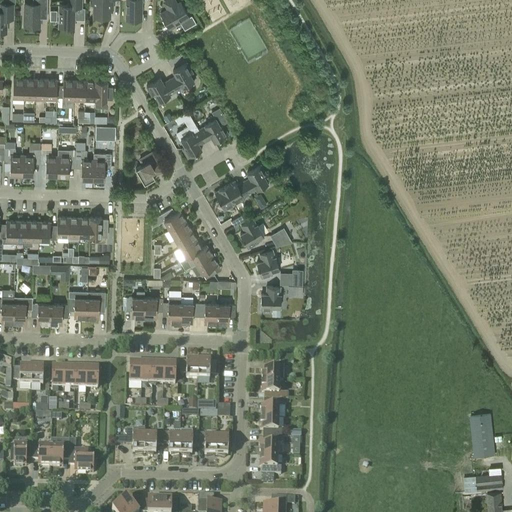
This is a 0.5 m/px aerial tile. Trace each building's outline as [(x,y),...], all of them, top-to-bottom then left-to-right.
[(32,0),(33,4),(25,4),(24,27),(39,27),(40,13),(47,13),(47,0),(32,0)] [(68,0),(68,4),(59,4),(58,28),(74,28),(75,8),(82,8),(81,0),(68,0)] [(91,0),(91,4),(94,4),(93,17),(97,17),(99,19),(100,20),(102,20),(104,19),(106,17),(110,17),(110,9),(112,9),(112,0),(91,0)] [(125,0),(126,19),(141,19),(141,0),(125,0)] [(184,30),(196,23),(191,15),(189,17),(180,2),(177,4),(174,0),(166,0),(163,2),(167,9),(160,13),(169,29),(180,22),(184,30)] [(13,4),(0,4),(0,11),(0,33),(1,34),(3,32),(7,32),(7,17),(13,18),(13,4)] [(175,75),(169,79),(176,91),(182,87),(183,88),(194,81),(190,74),(192,73),(187,63),(173,71),(175,75)] [(13,97),(24,97),(24,79),(13,78),(13,97)] [(160,78),(146,86),(152,96),(154,95),(159,102),(170,95),(172,93),(176,91),(169,79),(163,83),(160,78)] [(24,79),(24,97),(35,97),(35,79),(24,79)] [(35,79),(35,97),(45,98),(46,79),(35,79)] [(46,79),(45,98),(56,98),(56,97),(57,85),(57,80),(46,79)] [(57,85),(56,97),(62,98),(62,106),(73,107),(74,99),(74,80),(63,80),(63,85),(57,85)] [(74,80),(74,99),(84,99),(85,80),(74,80)] [(85,80),(84,99),(95,99),(95,81),(85,80)] [(95,80),(95,81),(95,99),(95,100),(106,100),(106,99),(113,100),(113,87),(107,87),(107,80),(95,80)] [(1,105),(1,121),(9,121),(9,105),(1,105)] [(179,124),(189,126),(191,119),(187,112),(181,116),(179,124)] [(17,121),(23,121),(23,116),(23,113),(12,113),(12,121),(17,121)] [(167,122),(172,119),(168,113),(163,116),(167,122)] [(205,126),(199,129),(205,141),(211,138),(214,142),(228,134),(222,124),(220,126),(216,118),(204,125),(205,126)] [(142,122),(137,126),(140,132),(146,129),(145,128),(142,122)] [(198,129),(196,125),(190,129),(192,132),(181,139),(185,146),(182,148),(187,158),(202,149),(199,145),(205,141),(199,129),(198,129)] [(4,148),(4,149),(4,160),(10,160),(10,174),(13,174),(13,175),(14,176),(15,176),(16,176),(18,176),(19,176),(20,176),(21,175),(21,174),(22,174),(22,154),(15,154),(15,148),(4,148)] [(29,154),(22,154),(22,174),(23,174),(23,175),(24,176),(26,176),(27,177),(28,176),(29,176),(30,176),(31,176),(31,175),(33,175),(34,160),(40,161),(40,149),(29,148),(29,154)] [(51,149),(40,149),(40,161),(46,161),(45,175),(48,175),(48,176),(49,177),(50,177),(52,177),(53,177),(54,177),(55,177),(56,176),(56,175),(57,175),(58,155),(51,155),(51,149)] [(75,161),(76,150),(58,149),(58,155),(57,175),(58,175),(58,176),(59,177),(60,177),(62,177),(64,177),(65,177),(66,176),(69,176),(69,161),(75,161)] [(87,150),(76,150),(75,161),(81,162),(81,179),(84,179),(84,180),(85,180),(86,181),(87,181),(88,181),(89,181),(90,181),(91,180),(91,179),(93,179),(93,159),(86,159),(87,150)] [(154,176),(163,170),(152,152),(140,159),(143,164),(135,168),(144,183),(155,177),(154,176)] [(93,153),(93,159),(93,179),(94,179),(94,180),(95,181),(96,181),(97,181),(98,181),(99,181),(100,181),(101,181),(102,180),(102,179),(104,179),(105,165),(111,165),(111,153),(100,153),(93,153)] [(243,181),(250,192),(256,189),(257,190),(268,183),(264,176),(267,174),(261,165),(247,173),(249,177),(243,181)] [(224,186),(234,203),(244,197),(244,196),(250,192),(243,181),(237,185),(235,181),(230,183),(230,182),(224,186)] [(224,209),(234,203),(224,186),(218,189),(218,190),(214,192),(224,209)] [(263,199),(257,202),(261,208),(266,204),(263,199)] [(169,229),(185,220),(179,210),(175,213),(172,207),(161,214),(164,219),(164,220),(169,229)] [(234,226),(244,220),(241,215),(231,221),(234,226)] [(57,235),(57,240),(58,240),(58,241),(68,241),(68,236),(68,217),(57,216),(57,217),(57,225),(57,235)] [(160,223),(157,216),(153,218),(152,219),(152,227),(160,223)] [(68,217),(68,236),(79,236),(79,217),(68,217)] [(90,217),(79,217),(79,236),(89,236),(90,217)] [(90,217),(89,236),(89,237),(101,237),(101,236),(107,236),(107,219),(101,219),(101,217),(90,217)] [(260,237),(264,235),(257,224),(256,224),(252,218),(241,225),(244,231),(240,234),(248,248),(258,242),(257,242),(256,240),(260,237)] [(2,243),(17,244),(17,220),(6,220),(6,224),(0,223),(0,237),(2,238),(2,243)] [(17,239),(17,244),(23,244),(23,246),(27,246),(28,221),(17,220),(17,239)] [(169,229),(175,239),(191,229),(185,220),(169,229)] [(28,221),(27,246),(33,246),(33,240),(38,240),(39,221),(28,221)] [(39,221),(38,240),(50,240),(57,240),(57,235),(57,225),(50,225),(50,221),(39,221)] [(270,235),(276,246),(292,242),(284,227),(270,235)] [(191,229),(175,239),(180,248),(196,239),(191,229)] [(179,261),(186,257),(201,248),(196,239),(180,248),(174,251),(179,261)] [(201,248),(186,257),(191,266),(212,254),(207,245),(201,248)] [(271,271),(279,269),(275,256),(274,256),(272,249),(259,253),(261,261),(256,262),(261,278),(272,274),(271,271)] [(212,254),(196,263),(202,273),(206,278),(216,272),(213,267),(218,264),(212,254)] [(89,256),(89,263),(99,263),(109,263),(109,255),(103,255),(103,256),(99,256),(89,256)] [(292,272),(292,282),(292,285),(303,285),(303,272),(292,272)] [(288,285),(288,295),(300,296),(300,285),(288,285)] [(261,293),(260,310),(272,310),(272,307),(280,307),(280,294),(280,286),(266,286),(266,294),(261,293)] [(68,304),(68,310),(74,310),(74,317),(86,317),(87,297),(87,291),(74,291),(68,291),(68,297),(68,304)] [(87,297),(86,317),(98,318),(99,311),(104,311),(105,298),(105,292),(87,291),(87,297)] [(144,317),(144,297),(144,291),(137,291),(136,297),(126,297),(126,310),(131,310),(131,317),(144,317)] [(168,302),(162,302),(162,311),(162,315),(168,315),(168,322),(180,322),(181,297),(168,296),(168,302)] [(2,298),(0,298),(0,311),(1,312),(1,322),(13,322),(14,297),(2,297),(2,298)] [(32,297),(14,297),(13,322),(25,323),(26,316),(31,316),(32,303),(32,297)] [(50,303),(49,323),(62,324),(62,317),(68,317),(68,310),(68,297),(68,304),(50,303)] [(162,298),(144,297),(144,317),(156,318),(156,311),(162,311),(162,302),(162,298)] [(181,297),(180,322),(192,323),(192,316),(198,316),(199,303),(181,302),(181,297)] [(32,303),(31,316),(37,316),(37,323),(49,323),(50,303),(32,303)] [(199,303),(198,316),(204,316),(204,323),(216,323),(217,303),(199,303)] [(217,303),(216,323),(229,324),(229,317),(235,317),(235,304),(217,303)] [(198,361),(186,360),(186,362),(180,362),(179,374),(186,374),(186,379),(197,379),(198,361)] [(210,361),(198,361),(197,379),(209,379),(209,375),(215,375),(216,363),(210,362),(210,361)] [(261,381),(279,381),(283,381),(283,362),(264,362),(264,368),(262,368),(261,381)] [(140,383),(141,363),(129,363),(128,383),(140,383)] [(152,364),(141,363),(140,383),(148,384),(148,386),(152,386),(152,364)] [(163,364),(152,364),(152,386),(156,386),(156,384),(163,384),(163,364)] [(175,364),(163,364),(163,384),(175,384),(175,364)] [(31,385),(31,367),(19,367),(19,368),(13,368),(13,381),(19,381),(19,385),(31,385)] [(43,367),(31,367),(31,385),(42,385),(43,381),(49,381),(49,369),(43,369),(43,367)] [(51,387),(63,388),(63,368),(52,367),(51,387)] [(75,368),(63,368),(63,388),(70,388),(70,390),(74,390),(75,368)] [(86,368),(75,368),(74,390),(78,390),(78,388),(86,388),(86,368)] [(98,369),(86,368),(86,388),(97,389),(98,369)] [(282,400),(287,400),(288,393),(279,393),(279,381),(261,381),(261,393),(264,393),(263,399),(282,400)] [(261,406),(260,418),(278,418),(278,407),(282,407),(282,404),(282,400),(263,399),(263,406),(261,406)] [(196,401),(188,401),(188,409),(196,409),(196,401)] [(217,405),(217,411),(217,415),(217,418),(229,418),(230,405),(217,405)] [(469,416),(474,457),(496,455),(491,413),(469,416)] [(278,418),(260,418),(260,430),(262,430),(262,437),(281,437),(281,430),(277,430),(278,418)] [(116,438),(115,444),(126,445),(132,445),(132,453),(144,453),(144,435),(144,430),(126,429),(126,438),(116,438)] [(162,433),(162,446),(168,446),(168,454),(180,454),(180,431),(169,431),(169,433),(162,433)] [(180,431),(180,454),(191,455),(192,446),(198,447),(198,434),(191,434),(191,436),(180,436),(180,431)] [(144,435),(144,453),(155,454),(156,445),(162,446),(162,433),(155,433),(155,435),(144,435)] [(198,434),(198,447),(204,447),(204,455),(216,455),(216,437),(205,437),(205,434),(198,434)] [(216,437),(216,455),(227,456),(228,437),(216,437)] [(260,443),(259,455),(277,456),(277,444),(281,444),(281,437),(262,437),(262,443),(260,443)] [(50,447),(50,467),(62,467),(62,460),(68,460),(69,440),(64,440),(64,447),(50,447)] [(69,440),(68,460),(68,465),(74,466),(74,472),(93,473),(93,460),(87,460),(87,453),(75,452),(75,440),(69,440)] [(26,459),(32,459),(32,446),(11,446),(10,463),(13,463),(13,466),(26,466),(26,459)] [(32,446),(32,459),(38,460),(38,466),(50,467),(50,447),(32,446)] [(277,456),(259,455),(259,467),(261,467),(261,474),(280,475),(280,467),(276,467),(277,456)] [(476,476),(463,477),(465,492),(477,491),(503,489),(502,473),(476,476)] [(487,493),(488,511),(502,511),(501,492),(487,493)] [(220,511),(221,502),(213,501),(213,495),(198,495),(197,511),(220,511)] [(285,511),(286,497),(271,497),(270,503),(263,503),(262,511),(285,511)] [(119,505),(125,511),(138,511),(140,511),(141,500),(134,507),(126,498),(119,505)] [(158,511),(159,499),(147,498),(147,500),(141,500),(140,511),(158,511)] [(171,499),(159,499),(158,511),(176,511),(177,501),(171,501),(171,499)]
